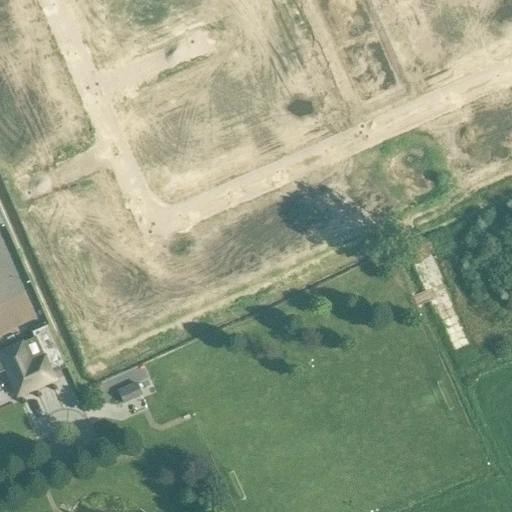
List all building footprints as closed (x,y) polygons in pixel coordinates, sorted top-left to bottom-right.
[(10,0),(0,0),(0,13),(14,8),(10,0)] [(121,0),(91,0),(83,4),(92,24),(112,15),(118,28),(140,18),(134,6),(126,10),(121,0)] [(284,0),(240,0),(237,1),(248,25),(288,8),(284,0)] [(464,21),(425,37),(433,55),(437,53),(443,69),(465,60),(463,56),(476,51),(470,37),(485,31),(473,3),(459,9),(464,21)] [(14,8),(0,13),(0,34),(22,25),(14,8)] [(288,8),(248,25),(258,49),(298,31),(288,8)] [(22,25),(0,34),(0,55),(29,43),(22,25)] [(221,26),(213,30),(218,41),(225,37),(221,26)] [(298,31),(258,49),(268,72),(309,55),(298,31)] [(225,37),(218,41),(223,52),(230,48),(225,37)] [(29,43),(0,55),(0,69),(3,76),(37,60),(29,43)] [(37,60),(3,76),(10,93),(45,78),(37,60)] [(292,66),(281,71),(284,78),(295,73),(292,66)] [(281,71),(270,75),(273,83),(284,78),(281,71)] [(241,73),(233,76),(238,87),(246,84),(241,73)] [(45,78),(10,93),(18,111),(53,96),(45,78)] [(315,92),(294,101),(309,135),(330,126),(315,92)] [(242,95),(231,100),(234,108),(245,103),(242,95)] [(53,96),(18,111),(26,128),(60,113),(53,96)] [(294,101),(274,110),(289,144),(309,135),(294,101)] [(162,129),(142,138),(151,158),(185,144),(176,123),(184,119),(179,106),(157,116),(162,129)] [(274,110),(254,119),(268,153),(289,144),(274,110)] [(60,113),(26,128),(34,147),(68,132),(60,113)] [(185,144),(151,158),(160,179),(181,170),(186,183),(208,173),(203,160),(194,164),(185,144)] [(12,146),(3,150),(7,159),(16,155),(12,146)] [(291,215),(275,222),(294,264),(295,265),(310,259),(299,234),(304,232),(305,233),(352,212),(345,195),(340,197),(333,181),(290,199),(297,214),(291,216),(291,215)] [(385,194),(359,205),(369,228),(395,216),(385,194)] [(98,199),(64,214),(72,232),(106,217),(98,199)] [(230,226),(189,244),(194,257),(208,252),(211,259),(229,251),(232,257),(252,248),(263,271),(270,268),(272,274),(294,264),(275,222),(275,220),(253,230),(246,215),(229,223),(230,226)] [(106,217),(72,232),(80,250),(114,235),(106,217)] [(50,231),(40,235),(44,244),(54,240),(50,231)] [(114,235),(80,250),(88,268),(122,253),(114,235)] [(54,240),(44,244),(48,253),(58,249),(54,240)] [(100,281),(74,292),(83,313),(85,312),(83,308),(107,298),(114,314),(156,295),(165,317),(198,303),(199,307),(201,306),(192,285),(170,295),(167,289),(164,291),(162,287),(165,285),(160,273),(161,273),(160,272),(150,277),(144,264),(129,270),(127,265),(98,277),(100,281)] [(232,266),(199,281),(208,303),(241,288),(232,266)] [(65,267),(56,271),(60,280),(69,276),(65,267)] [(0,354),(18,396),(55,380),(37,338),(0,353),(0,354)] [(135,369),(112,378),(123,403),(145,394),(135,369)]
